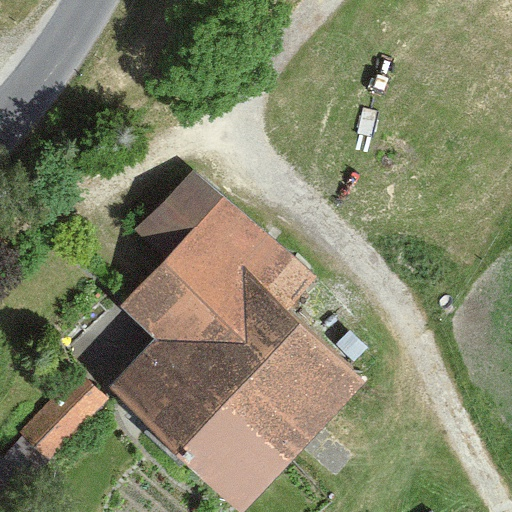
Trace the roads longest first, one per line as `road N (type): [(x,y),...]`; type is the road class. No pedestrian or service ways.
road 1 (track): [(239,86),(403,299),(457,430),(511,505)]
road 2 (tertiary): [(0,131),(41,86),(94,0)]
